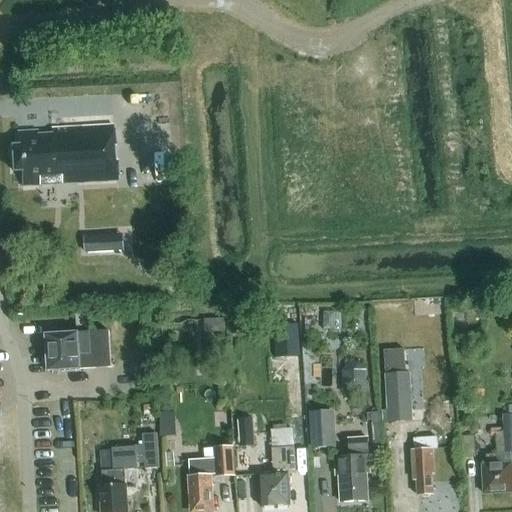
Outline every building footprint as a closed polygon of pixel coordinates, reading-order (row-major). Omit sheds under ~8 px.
[(225,30),(185,35),(188,59),(228,54),(225,30)] [(36,133),(19,135),(20,147),(12,148),(14,172),(22,172),(23,188),(54,186),(53,181),(61,180),(61,186),(117,182),(116,178),(117,178),(114,132),(112,132),(112,126),(53,131),(53,136),(36,137),(36,133)] [(483,311),(482,297),(468,298),(468,305),(477,312),(483,311)] [(89,315),(76,316),(77,329),(89,329),(89,315)] [(256,330),(248,315),(236,322),(244,336),(256,330)] [(225,320),(205,320),(205,335),(226,334),(225,320)] [(301,358),(299,325),(275,327),(277,359),(301,358)] [(82,371),(112,369),(110,333),(90,334),(47,337),(49,373),(82,371)] [(407,344),(383,346),(384,366),(408,365),(407,344)] [(360,363),(349,363),(343,372),(343,395),(367,395),(367,392),(369,392),(369,385),(367,385),(367,372),(360,363)] [(333,389),(333,370),(322,370),(321,379),(321,389),(333,389)] [(412,374),(383,375),(385,424),(414,422),(412,374)] [(144,407),(145,416),(154,415),(153,406),(144,407)] [(162,411),(163,433),(177,433),(176,410),(162,411)] [(331,411),(311,412),(313,448),(333,447),(331,411)] [(511,415),(509,416),(503,416),(505,455),(487,456),(487,465),(483,466),(485,496),(511,494),(511,415)] [(253,420),(239,421),(241,449),(255,448),(253,420)] [(271,430),(271,431),(273,476),(261,477),(262,508),(291,507),(290,476),(297,475),(295,449),(294,429),(288,429),(271,430)] [(158,436),(142,437),(142,447),(112,450),(114,472),(103,473),(104,488),(101,489),(102,511),(128,511),(126,472),(139,471),(138,465),(144,465),(144,470),(160,469),(158,436)] [(463,438),(464,459),(476,458),(475,437),(463,438)] [(350,440),(351,458),(336,459),(337,476),(340,476),(341,503),(369,501),(367,474),(370,474),(368,439),(350,440)] [(416,451),(413,451),(414,477),(417,477),(418,497),(421,497),(424,499),(429,499),(431,496),(434,496),(433,476),(436,476),(434,451),(439,450),(439,439),(424,440),(424,442),(416,443),(416,451)] [(215,460),(205,461),(190,462),(190,477),(189,477),(190,492),(193,492),(193,511),(211,511),(210,491),(213,491),(212,477),(217,476),(217,479),(237,478),(235,448),(214,449),(215,460)]
